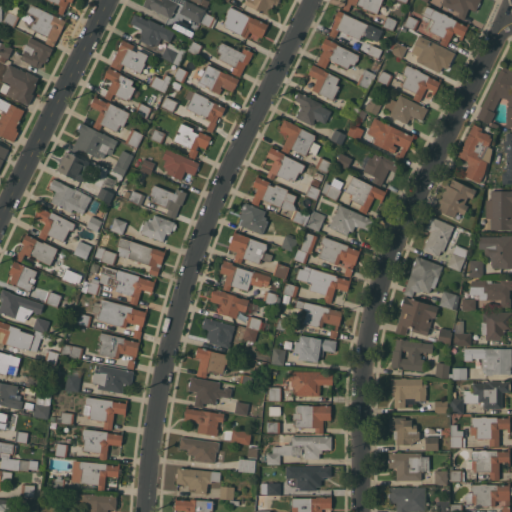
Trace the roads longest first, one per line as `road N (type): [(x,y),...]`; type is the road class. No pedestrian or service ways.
road 1 (residential): [(311,0),(188,273),(158,392),(143,511)]
road 2 (residential): [(511,13),(401,243),(370,339),(362,511)]
road 3 (tertiary): [(107,0),(0,218)]
